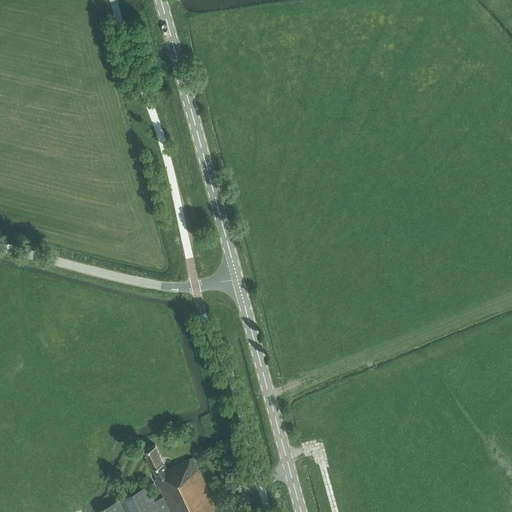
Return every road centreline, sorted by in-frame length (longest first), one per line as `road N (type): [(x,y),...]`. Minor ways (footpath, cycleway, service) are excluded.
road 1 (secondary): [(237,279),(160,0)]
road 2 (secondary): [(301,511),(237,279)]
road 3 (tertiary): [(0,246),(181,287)]
